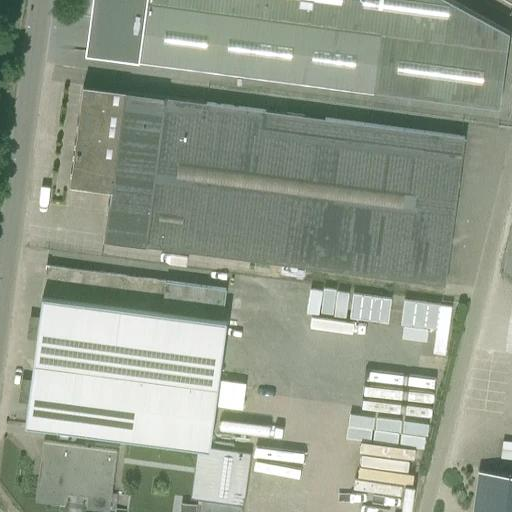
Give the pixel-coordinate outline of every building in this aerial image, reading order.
[(139,59),(499,107),(509,32),(451,0),(94,0),(92,17),(144,24),(139,59)] [(104,240),(444,285),(445,285),(465,136),(83,86),(78,123),(77,123),(77,127),(78,127),(76,142),(75,142),(74,146),(75,146),(74,153),(73,152),(73,156),(74,156),(72,170),(71,170),(70,174),(72,174),(70,185),(112,190),(110,202),(109,202),(104,240)] [(36,344),(219,369),(225,323),(220,322),(224,292),(47,265),(36,344)] [(208,449),(219,369),(36,344),(26,424),(208,449)] [(246,383),(220,380),(217,406),(243,409),(246,383)] [(67,489),(88,492),(86,507),(109,510),(117,450),(44,440),(40,470),(41,470),(41,469),(47,470),(43,501),(65,504),(67,489)] [(511,511),(511,475),(479,470),(473,511),(511,511)]
